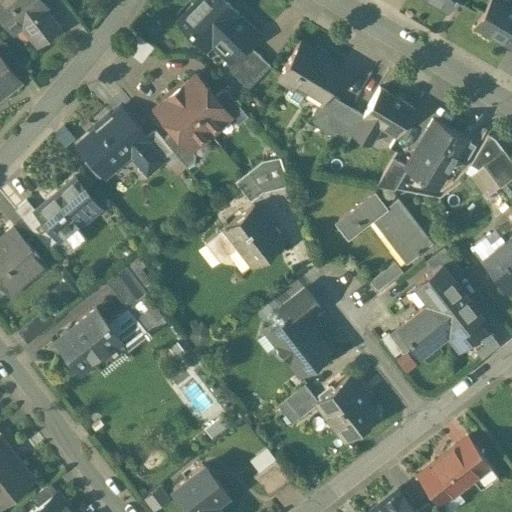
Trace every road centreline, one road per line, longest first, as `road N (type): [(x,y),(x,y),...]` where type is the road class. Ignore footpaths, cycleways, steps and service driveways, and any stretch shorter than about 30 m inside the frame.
road 1 (residential): [(511,354),(304,511)]
road 2 (residential): [(327,0),(511,110)]
road 3 (residential): [(134,0),(0,162)]
road 4 (residential): [(127,511),(0,351)]
